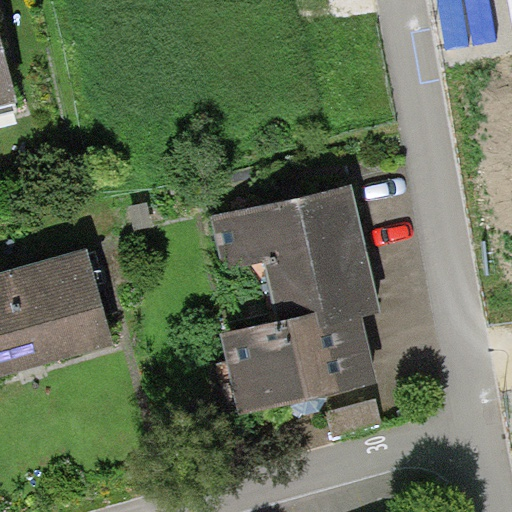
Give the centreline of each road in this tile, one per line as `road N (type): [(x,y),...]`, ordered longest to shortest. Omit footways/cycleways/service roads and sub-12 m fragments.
road 1 (residential): [(395,0),(474,434)]
road 2 (residential): [(474,434),(184,511)]
